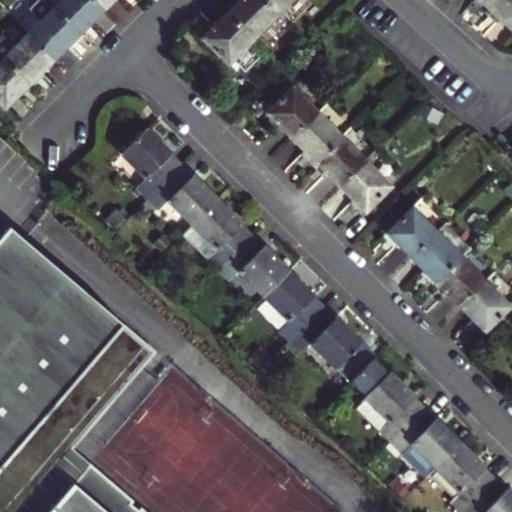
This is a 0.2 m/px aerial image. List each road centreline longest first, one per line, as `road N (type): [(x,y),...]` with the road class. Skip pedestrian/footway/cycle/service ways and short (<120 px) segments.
road 1 (residential): [(511,430),(126,49)]
road 2 (residential): [(401,0),(506,94),(511,90)]
